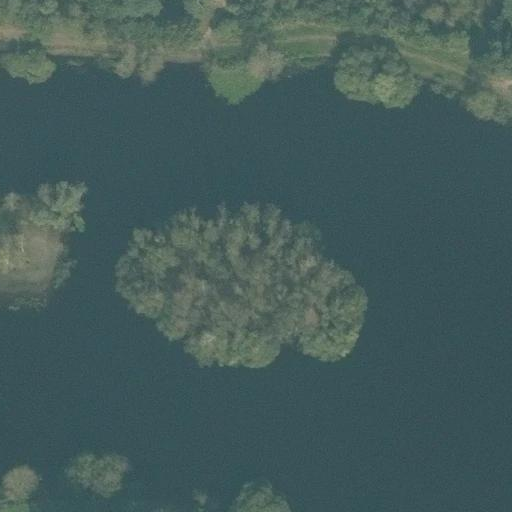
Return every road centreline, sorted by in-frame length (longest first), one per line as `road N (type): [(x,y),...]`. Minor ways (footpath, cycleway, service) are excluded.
road 1 (track): [(197,49),(328,40),(380,47),(509,98)]
road 2 (track): [(197,49),(0,34)]
